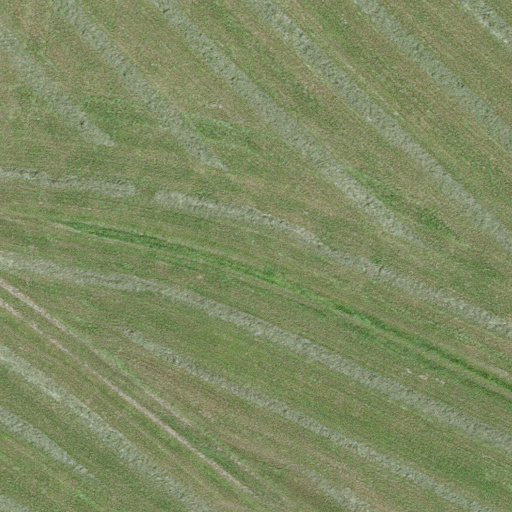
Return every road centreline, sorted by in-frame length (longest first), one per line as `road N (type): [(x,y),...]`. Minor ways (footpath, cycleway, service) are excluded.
road 1 (track): [(511,399),(301,298),(129,247),(0,228)]
road 2 (track): [(0,298),(284,511)]
